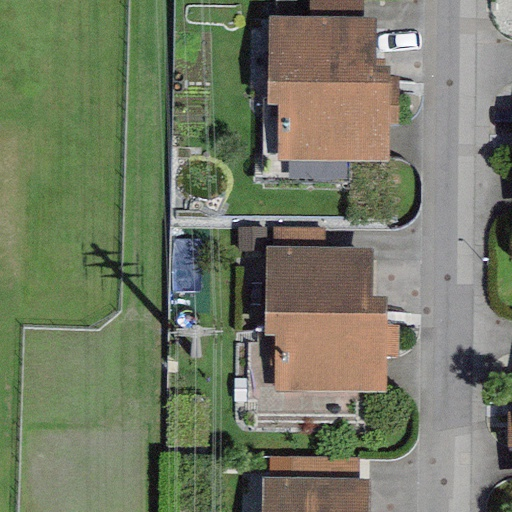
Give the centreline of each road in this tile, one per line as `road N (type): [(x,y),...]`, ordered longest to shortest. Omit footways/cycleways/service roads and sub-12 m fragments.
road 1 (unknown): [(146,0),(130,511)]
road 2 (residential): [(449,0),(443,511)]
